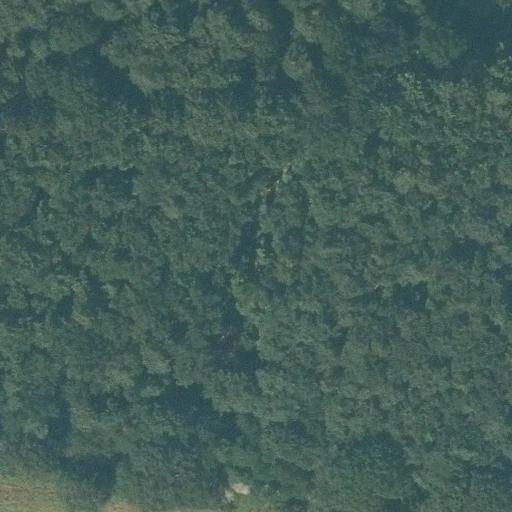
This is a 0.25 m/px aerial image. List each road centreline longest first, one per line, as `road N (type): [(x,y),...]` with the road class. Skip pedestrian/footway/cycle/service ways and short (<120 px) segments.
road 1 (track): [(0,77),(438,26),(511,34)]
road 2 (unclassified): [(357,511),(0,449)]
